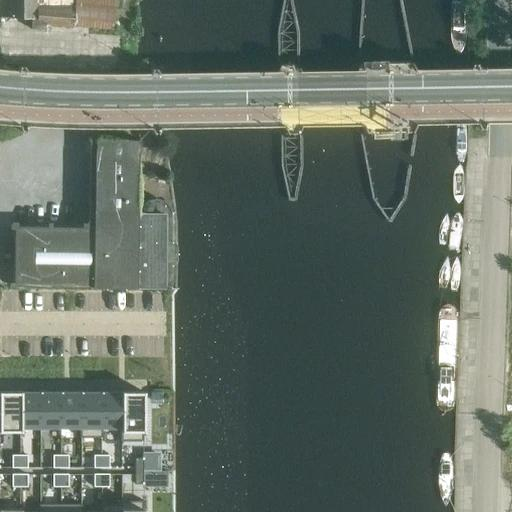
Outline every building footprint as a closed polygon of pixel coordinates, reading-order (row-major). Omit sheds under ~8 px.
[(9,0),(9,15),(35,16),(35,24),(115,26),(116,0),(9,0)] [(384,70),(384,65),(384,61),(366,61),(366,70),(384,70)] [(13,286),(92,288),(162,289),(163,213),(137,212),(138,141),(94,141),(93,228),(14,227),(14,242),(15,242),(15,262),(14,262),(13,286)] [(0,431),(18,432),(19,432),(19,392),(18,392),(18,393),(0,392),(0,431)] [(20,392),(19,392),(19,432),(20,432),(20,430),(20,428),(39,428),(39,392),(38,392),(38,393),(20,393),(20,392)] [(40,392),(39,392),(39,428),(59,428),(59,392),(59,393),(40,393),(40,392)] [(60,392),(59,392),(59,428),(79,428),(79,438),(80,438),(80,393),(79,393),(60,393),(60,392)] [(81,393),(80,393),(80,438),(100,438),(100,393),(81,393)] [(101,393),(100,393),(100,438),(101,438),(101,428),(120,428),(120,430),(120,432),(120,441),(121,441),(121,393),(120,393),(101,393)] [(122,393),(121,393),(121,441),(142,441),(142,433),(143,433),(143,431),(142,431),(142,414),(143,414),(143,412),(142,412),(142,395),(143,395),(143,393),(141,393),(141,394),(122,393)] [(140,458),(134,458),(134,471),(142,471),(142,460),(142,458),(140,458)] [(142,471),(134,471),(134,484),(141,484),(142,484),(142,482),(142,471)] [(120,504),(100,504),(100,511),(120,511),(121,501),(120,501),(120,504)] [(142,501),(121,501),(120,511),(142,511),(143,510),(142,510),(142,501)]
